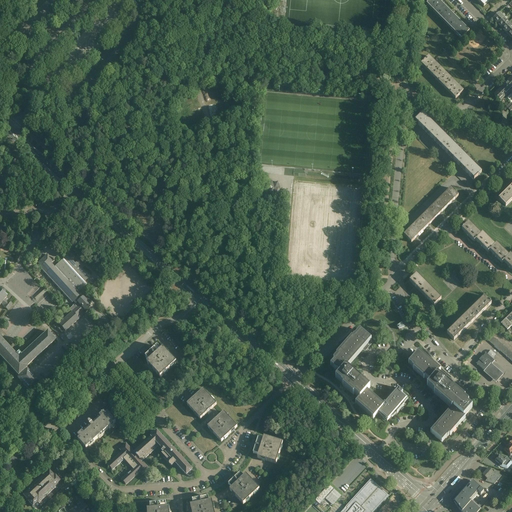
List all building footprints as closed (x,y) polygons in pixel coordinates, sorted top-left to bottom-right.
[(440,3),(439,1),(437,0),(430,0),(426,5),(438,16),(446,8),(440,3)] [(438,16),(450,28),(458,20),(452,14),(446,8),(438,16)] [(493,19),(497,24),(504,18),(499,13),(493,19)] [(508,23),(504,18),(497,24),(502,29),(508,23)] [(450,28),(461,40),(465,43),(468,40),(464,37),(469,32),(464,26),(458,20),(450,28)] [(502,29),(507,34),(511,28),(511,26),(508,23),(502,29)] [(445,50),(443,52),(454,63),(456,61),(445,50)] [(432,76),(440,68),(434,62),(428,56),(420,64),(432,76)] [(432,76),(444,87),(452,80),(446,74),(440,68),(432,76)] [(458,86),(452,80),(444,87),(455,99),(463,91),(458,86)] [(511,94),(510,92),(504,85),(499,90),(505,96),(507,98),(511,94)] [(505,96),(499,90),(494,95),(500,101),(505,96)] [(427,133),(435,126),(423,114),(415,121),(427,133)] [(427,133),(439,145),(446,138),(435,126),(427,133)] [(458,149),(446,138),(439,145),(451,157),(458,149)] [(451,157),(462,169),(470,161),(458,149),(451,157)] [(482,173),(470,161),(462,169),(474,181),(482,173)] [(281,193),(279,185),(279,184),(279,185),(278,182),(273,184),(272,182),(267,183),(269,192),(270,192),(270,194),(275,192),(276,194),(281,193)] [(511,200),(511,188),(511,187),(499,200),(506,207),(511,200)] [(451,188),(439,200),(447,208),(452,202),(454,201),(459,196),(451,188)] [(439,200),(428,212),(435,220),(447,208),(439,200)] [(428,212),(416,224),(423,231),(435,220),(428,212)] [(475,241),(476,241),(481,235),(469,222),(462,229),(474,242),(475,241)] [(423,231),(416,224),(404,236),(411,243),(423,231)] [(488,253),(490,251),(495,246),(483,233),(481,235),(476,241),(488,253)] [(497,244),(495,246),(490,251),(502,264),(503,263),(504,262),(509,256),(497,244)] [(47,255),(38,263),(42,268),(41,270),(72,303),(73,302),(75,304),(69,310),(70,311),(54,325),(53,326),(56,329),(57,328),(60,332),(63,334),(65,332),(79,320),(85,314),(82,311),(84,310),(84,311),(90,305),(83,297),(82,298),(78,293),(86,286),(83,283),(82,282),(83,281),(84,282),(90,277),(82,268),(84,267),(78,261),(76,264),(68,255),(63,260),(65,261),(63,262),(62,261),(54,268),(51,264),(53,261),(47,255)] [(409,281),(422,294),(429,287),(417,274),(409,281)] [(441,300),(429,287),(422,294),(434,306),(441,300)] [(12,305),(8,301),(7,302),(4,300),(6,297),(4,295),(5,295),(5,294),(5,293),(5,292),(5,291),(4,291),(4,290),(3,290),(2,290),(1,290),(0,290),(0,289),(0,305),(1,304),(4,307),(3,307),(8,311),(12,305)] [(472,309),(479,316),(492,304),(485,297),(472,309)] [(472,309),(459,322),(466,329),(479,316),(472,309)] [(507,331),(511,326),(505,320),(501,324),(507,331)] [(466,329),(459,322),(447,334),(454,341),(466,329)] [(363,348),(364,349),(377,335),(369,328),(364,334),(361,331),(354,339),(353,339),(338,356),(339,357),(331,365),(341,373),(345,368),(363,348)] [(55,341),(49,334),(47,332),(21,355),(18,352),(15,355),(0,338),(0,356),(18,377),(17,378),(29,390),(38,382),(27,369),(26,369),(27,368),(26,367),(55,341)] [(168,354),(167,354),(167,353),(166,352),(163,349),(161,350),(157,347),(145,358),(149,362),(147,363),(160,378),(177,363),(171,357),(172,356),(170,355),(168,354)] [(435,393),(453,409),(463,417),(471,408),(467,404),(468,403),(445,383),(446,381),(441,377),(440,379),(437,376),(440,372),(418,353),(410,363),(416,368),(415,369),(425,378),(426,377),(431,381),(428,385),(436,392),(435,393)] [(480,361),(477,364),(485,371),(491,364),(494,360),(486,354),(483,357),(479,361),(480,361)] [(484,372),(496,383),(503,374),(491,364),(485,371),(484,372)] [(355,393),(361,398),(366,393),(369,389),(353,375),(354,374),(350,370),(349,371),(345,368),(341,373),(337,377),(345,384),(344,385),(354,394),(355,393)] [(383,407),(366,393),(361,398),(357,402),(374,418),(379,412),(388,420),(395,412),(396,413),(402,406),(401,405),(406,399),(401,394),(402,393),(397,388),(398,390),(394,395),(393,394),(391,397),(383,407)] [(203,390),(201,392),(187,405),(201,420),(207,413),(208,415),(211,412),(210,411),(217,405),(203,390)] [(463,417),(453,409),(439,426),(437,425),(433,429),(435,430),(432,434),(441,442),(448,434),(449,435),(464,418),(463,417)] [(224,412),(221,415),(217,419),(216,417),(213,420),(214,421),(208,427),(221,442),(237,427),(224,412)] [(82,432),(79,436),(78,436),(78,437),(79,438),(80,438),(78,440),(86,449),(116,422),(108,413),(105,415),(106,414),(105,414),(105,413),(104,413),(103,413),(100,417),(101,418),(99,420),(95,423),(93,424),(92,423),(92,424),(91,422),(90,422),(89,422),(89,423),(88,423),(89,423),(89,424),(90,425),(90,426),(91,427),(89,429),(86,432),(84,434),(82,432)] [(170,463),(170,464),(170,465),(170,466),(171,466),(172,466),(173,466),(175,464),(186,476),(187,476),(188,476),(189,477),(190,477),(191,477),(191,476),(192,476),(193,475),(193,474),(193,473),(193,472),(193,471),(192,471),(193,470),(157,432),(156,432),(156,431),(155,431),(154,431),(153,431),(152,432),(151,432),(151,433),(151,434),(151,435),(151,436),(151,437),(152,437),(151,437),(151,438),(135,453),(126,444),(120,450),(122,452),(108,465),(112,470),(124,459),(133,469),(122,480),(126,485),(140,472),(143,475),(149,469),(142,462),(159,446),(162,450),(161,451),(163,453),(162,454),(170,463)] [(258,438),(256,444),(253,454),(258,456),(257,458),(276,464),(283,443),(264,437),(263,440),(258,438)] [(320,448),(317,446),(311,452),(314,454),(320,448)] [(505,460),(501,457),(500,456),(495,461),(501,466),(501,467),(507,470),(511,464),(511,462),(507,458),(505,460)] [(486,482),(494,485),(501,476),(495,471),(493,473),(488,469),(482,475),(487,480),(486,482)] [(54,477),(49,472),(23,496),(28,501),(28,502),(32,507),(35,505),(57,485),(57,484),(60,482),(55,477),(54,477)] [(240,474),(238,476),(228,485),(231,488),(232,489),(230,491),(243,505),(260,490),(246,476),(244,478),(242,476),(241,474),(240,474)] [(461,511),(478,511),(481,509),(478,506),(472,501),(478,494),(480,495),(484,492),(469,479),(452,499),(452,500),(452,501),(461,511)] [(373,511),(387,497),(371,482),(343,511),(373,511)] [(334,489),(329,485),(315,501),(320,505),(334,489)] [(326,499),(333,506),(342,496),(334,489),(326,499)] [(208,497),(205,498),(192,500),(193,503),(193,506),(191,506),(191,511),(214,511),(212,502),(209,502),(209,500),(208,497)] [(88,511),(90,511),(81,501),(79,502),(82,505),(79,507),(82,511),(88,511)] [(147,511),(169,511),(169,508),(166,508),(166,503),(150,504),(150,509),(147,510),(147,511)]
